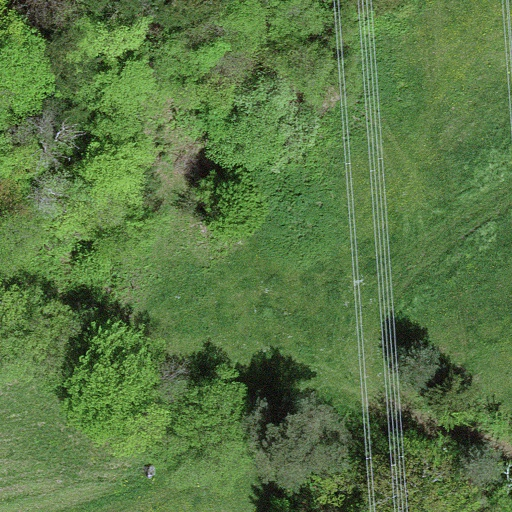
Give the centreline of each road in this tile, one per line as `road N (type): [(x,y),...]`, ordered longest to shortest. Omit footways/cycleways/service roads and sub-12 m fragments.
road 1 (track): [(0,279),(88,304),(295,394),(511,453)]
road 2 (track): [(101,511),(238,443),(295,394)]
